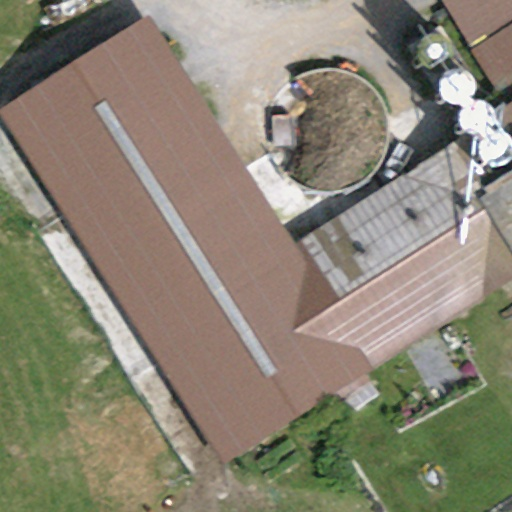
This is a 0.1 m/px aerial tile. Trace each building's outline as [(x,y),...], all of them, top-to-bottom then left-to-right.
[(511,0),(442,0),(472,48),(511,23),(511,0)] [(305,236),(146,19),(1,114),(226,465),(511,286),(511,247),(448,147),(305,236)] [(422,59),(428,61),(434,61),(440,60),(446,56),(449,51),(451,45),(451,39),(449,33),(445,28),(440,25),(433,23),(427,24),(421,27),(417,31),(414,37),(413,43),(414,49),(417,54),(422,59)] [(445,95),(451,97),(457,97),(463,96),(468,92),(472,87),(474,81),(474,75),(472,69),(468,64),(462,61),(456,59),(450,60),(444,62),(440,67),(437,72),(436,79),(437,85),(440,90),(445,95)] [(468,129),(474,131),(480,131),(486,130),(491,126),(495,121),(497,115),(497,109),(495,103),(491,98),(486,95),(479,93),(473,94),(467,97),(463,101),(460,107),(459,113),(460,119),(463,124),(468,129)] [(490,166),(496,168),(502,169),(508,167),(511,164),(511,134),(507,132),(501,130),(495,131),(489,134),(485,138),(482,144),(481,150),(482,156),(485,162),(490,166)] [(511,177),(484,195),(511,238),(511,177)]
